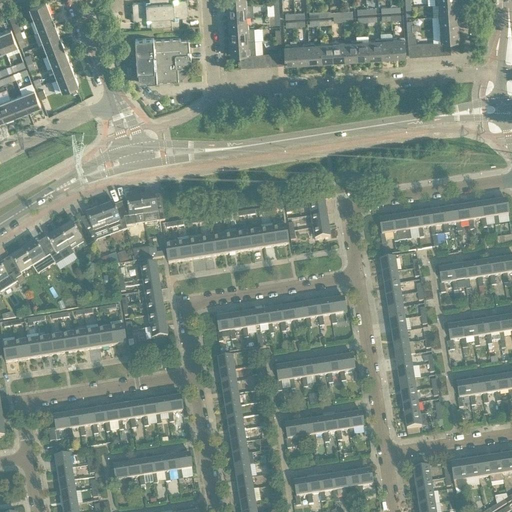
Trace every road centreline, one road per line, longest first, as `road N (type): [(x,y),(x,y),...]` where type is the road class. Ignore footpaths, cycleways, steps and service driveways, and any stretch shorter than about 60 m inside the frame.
road 1 (residential): [(214,88),(502,73)]
road 2 (residential): [(193,376),(180,313),(188,299),(355,275)]
road 3 (residential): [(355,275),(347,221),(354,203),(511,178)]
road 4 (residential): [(29,464),(22,413),(31,401),(193,376)]
road 5 (secondary): [(235,148),(445,116)]
road 6 (residential): [(383,450),(355,275)]
road 7 (residential): [(217,511),(193,376)]
road 8 (residential): [(383,450),(511,434)]
road 9 (residential): [(0,152),(114,97)]
